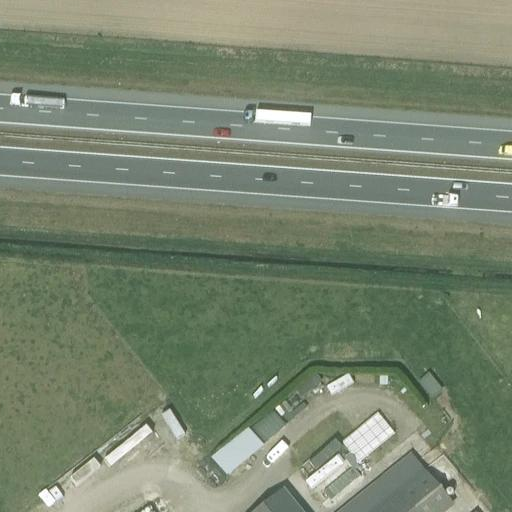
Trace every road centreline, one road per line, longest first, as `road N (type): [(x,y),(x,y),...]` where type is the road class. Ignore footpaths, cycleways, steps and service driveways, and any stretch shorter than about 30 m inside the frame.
road 1 (motorway): [(0,161),(511,199)]
road 2 (motorway): [(511,147),(0,111)]
